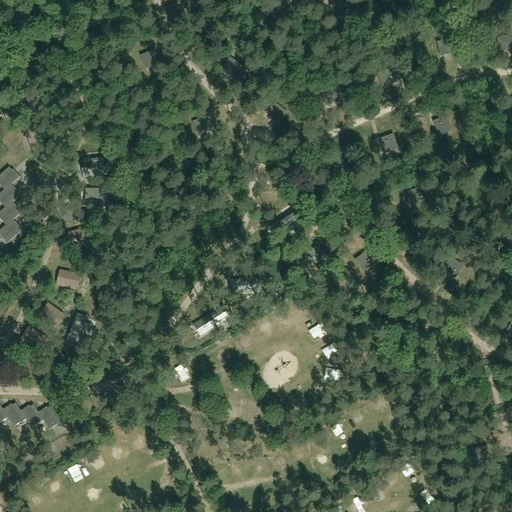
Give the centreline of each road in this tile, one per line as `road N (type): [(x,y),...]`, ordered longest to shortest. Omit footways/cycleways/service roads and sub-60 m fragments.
road 1 (track): [(250,128),(320,184),(484,350),(511,359)]
road 2 (track): [(290,158),(348,121),(441,84),(511,70)]
road 3 (track): [(133,375),(209,511)]
road 4 (track): [(180,53),(260,26),(301,0)]
